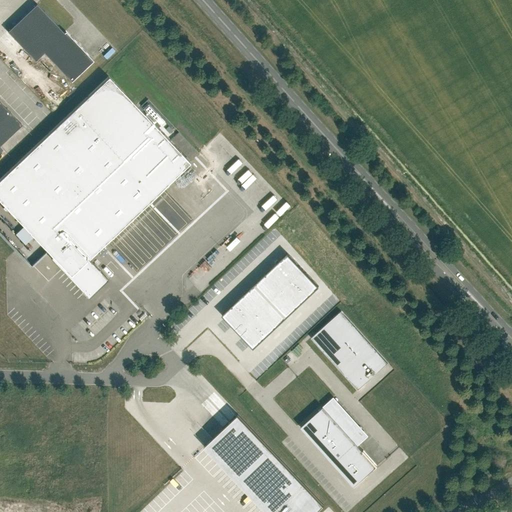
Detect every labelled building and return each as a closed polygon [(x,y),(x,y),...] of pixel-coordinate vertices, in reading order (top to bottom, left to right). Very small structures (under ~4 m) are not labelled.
[(36,3),(7,31),(35,60),(44,52),(71,81),(93,60),(65,31),(64,32),(36,3)] [(108,76),(0,178),(0,200),(52,255),(50,257),(88,297),(108,279),(88,258),(189,162),(108,76)] [(0,101),(0,122),(10,113),(0,101)] [(144,108),(161,126),(164,122),(148,105),(144,108)] [(10,113),(0,122),(0,144),(21,125),(10,113)] [(170,140),(190,161),(199,153),(179,132),(170,140)] [(243,183),(256,170),(252,166),(239,179),(243,183)] [(292,280),(303,270),(288,253),(277,264),(292,280)] [(292,280),(277,264),(266,274),(281,290),(292,280)] [(303,270),(292,280),(308,296),(318,286),(303,270)] [(255,284),(271,300),(281,290),(266,274),(255,284)] [(297,306),(308,296),(292,280),(281,290),(297,306)] [(255,284),(244,294),(260,311),(271,300),(255,284)] [(297,306),(281,290),(271,300),(286,317),(297,306)] [(249,321),(260,311),(244,294),(234,304),(249,321)] [(286,317),(271,300),(260,311),(275,327),(286,317)] [(249,321),(234,304),(223,315),(238,331),(249,321)] [(341,310),(311,337),(358,390),(388,363),(341,310)] [(249,321),(264,337),(275,327),(260,311),(249,321)] [(264,337),(249,321),(238,331),(254,347),(264,337)] [(300,426),(354,486),(377,466),(323,406),(300,426)] [(315,511),(324,504),(238,414),(204,446),(267,511),(315,511)] [(147,461),(157,454),(144,436),(133,443),(147,461)]
